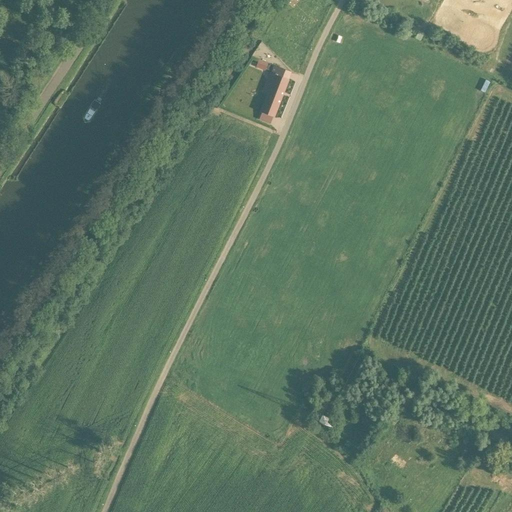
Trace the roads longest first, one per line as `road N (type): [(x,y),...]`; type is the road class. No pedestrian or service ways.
road 1 (unclassified): [(104,511),(342,0)]
road 2 (unclassified): [(240,0),(0,361)]
road 3 (unclassified): [(108,0),(0,166)]
